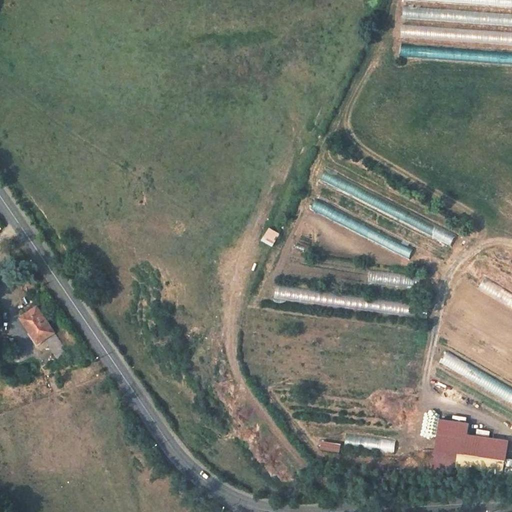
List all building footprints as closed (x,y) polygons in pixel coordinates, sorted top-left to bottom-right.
[(404,20),(511,24),(511,14),(405,9),(404,20)] [(511,44),(511,32),(403,27),(402,37),(467,40),(467,42),(511,44)] [(67,353),(36,307),(21,318),(37,342),(42,338),(57,360),(67,353)] [(449,353),(443,363),(469,377),(475,368),(449,353)] [(506,398),(504,401),(511,405),(511,390),(488,378),(485,382),(487,383),(485,387),(506,398)] [(509,460),(511,439),(471,435),(472,422),(441,419),(436,466),(463,469),(465,455),(509,460)] [(395,450),(396,438),(347,437),(347,449),(395,450)]
